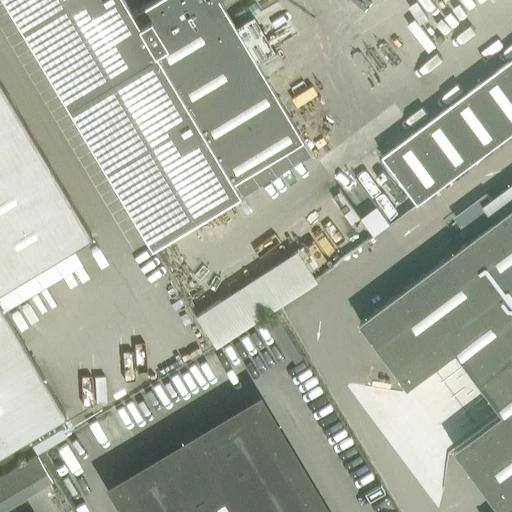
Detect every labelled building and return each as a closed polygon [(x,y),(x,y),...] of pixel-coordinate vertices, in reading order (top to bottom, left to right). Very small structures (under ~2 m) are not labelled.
[(127,0),(7,0),(150,239),(239,187),(233,177),(302,135),(221,0),(146,0),(133,8),(127,0)] [(511,133),(511,58),(384,154),(419,202),(511,133)] [(0,451),(66,412),(0,301),(0,288),(92,233),(0,79),(0,451)] [(368,216),(380,232),(396,221),(383,204),(368,216)] [(511,511),(511,208),(382,305),(361,321),(409,385),(459,347),(505,408),(455,446),(471,468),(504,511),(503,511),(511,511)] [(201,310),(221,343),(325,279),(306,247),(201,310)] [(122,495),(132,511),(309,511),(254,420),(255,419),(254,417),(122,495)]
